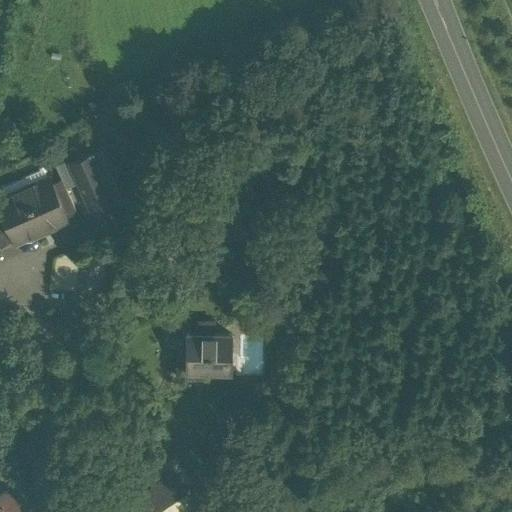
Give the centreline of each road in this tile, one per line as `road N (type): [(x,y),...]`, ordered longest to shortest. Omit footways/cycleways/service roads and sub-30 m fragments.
road 1 (track): [(0,171),(381,5)]
road 2 (primary): [(439,15),(511,179)]
